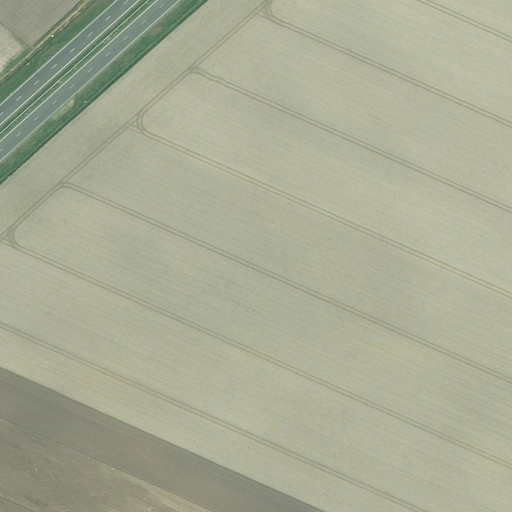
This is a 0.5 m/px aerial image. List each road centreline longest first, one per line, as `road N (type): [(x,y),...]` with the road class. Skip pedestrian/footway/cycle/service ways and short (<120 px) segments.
road 1 (trunk): [(0,150),(169,0)]
road 2 (trunk): [(131,0),(0,115)]
